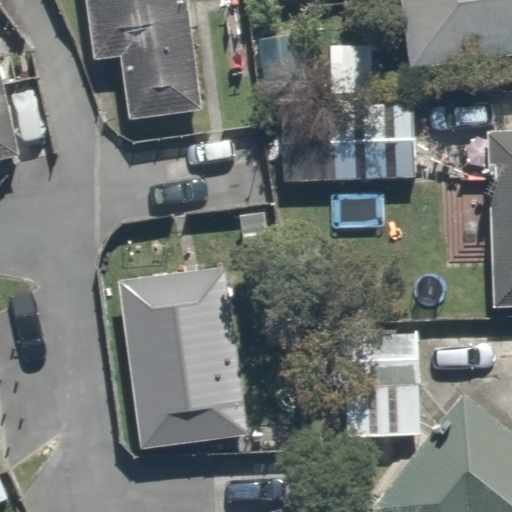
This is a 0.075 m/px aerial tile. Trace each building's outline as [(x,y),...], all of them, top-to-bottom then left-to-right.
[(197,0),(99,0),(120,134),(217,119),(197,0)] [(511,0),(415,0),(427,74),(511,61),(511,0)] [(18,53),(0,57),(0,152),(40,143),(18,53)] [(511,126),(501,126),(499,309),(511,309),(511,126)] [(246,278),(128,298),(155,465),(274,446),(246,278)] [(431,334),(357,333),(355,442),(429,443),(431,334)] [(382,511),(511,511),(511,420),(473,391),(382,511)]
